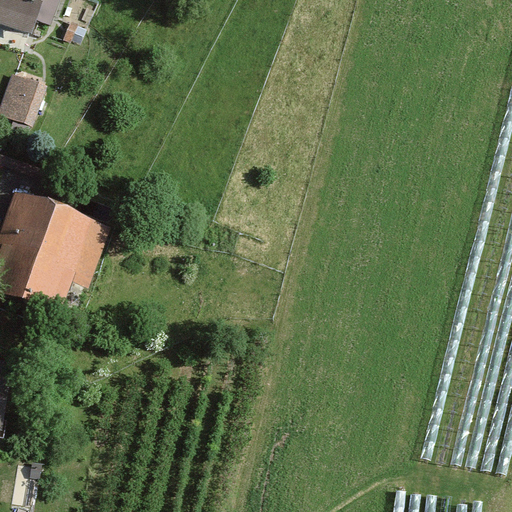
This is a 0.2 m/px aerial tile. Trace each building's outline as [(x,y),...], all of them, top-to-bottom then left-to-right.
[(0,0),(0,26),(32,38),(46,0),(0,0)] [(45,91),(14,80),(1,116),(32,128),(45,91)] [(109,235),(18,200),(0,246),(0,257),(4,259),(0,270),(0,297),(59,321),(73,284),(88,290),(109,235)] [(0,432),(0,433),(10,371),(0,369),(0,432)] [(18,464),(10,511),(32,511),(40,468),(18,464)]
